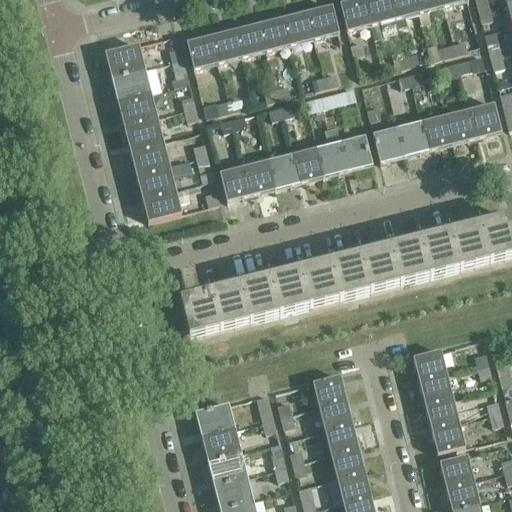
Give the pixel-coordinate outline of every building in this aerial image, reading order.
[(385,0),(376,0),(362,4),(369,32),(372,44),(383,42),(383,43),(396,40),(394,34),(392,26),(385,0)] [(411,0),(385,0),(392,26),(394,34),(405,32),(403,24),(416,21),(411,0)] [(436,0),(411,0),(416,21),(418,20),(421,29),(430,27),(428,18),(440,15),(436,0)] [(465,0),(436,0),(440,15),(467,8),(465,0)] [(475,0),(479,17),(488,14),(484,0),(475,0)] [(511,0),(503,0),(506,9),(511,7),(511,0)] [(369,32),(362,4),(339,9),(346,38),(369,32)] [(331,12),(304,18),(312,47),(338,40),(331,12)] [(488,14),(479,17),(482,28),(491,26),(488,14)] [(304,18),(282,24),(289,52),(312,47),(304,18)] [(282,24),(256,30),(263,58),(289,52),(282,24)] [(256,30),(233,36),(240,64),(263,58),(256,30)] [(233,36),(209,42),(216,70),(240,64),(233,36)] [(216,70),(209,42),(185,47),(192,76),(216,70)] [(465,46),(449,50),(452,62),(468,58),(465,46)] [(105,59),(111,84),(145,75),(139,50),(105,59)] [(452,62),(449,50),(437,53),(436,50),(426,52),(430,67),(452,62)] [(488,52),(491,65),(500,62),(501,62),(499,50),(488,52)] [(169,56),(172,67),(183,64),(181,53),(169,56)] [(416,59),(401,63),(404,74),(419,71),(416,59)] [(500,62),(491,65),(493,76),(504,73),(501,62),(500,62)] [(404,74),(401,63),(393,65),(396,76),(404,74)] [(183,64),(172,67),(175,80),(187,77),(183,64)] [(469,65),(455,68),(458,80),(471,77),(469,65)] [(458,80),(455,68),(445,71),(448,82),(458,80)] [(111,84),(117,108),(151,99),(145,75),(111,84)] [(421,77),(408,80),(411,91),(424,88),(421,77)] [(335,79),(321,83),(323,94),(338,91),(335,79)] [(411,91),(408,80),(397,83),(400,94),(411,91)] [(323,94),(321,83),(312,85),(315,97),(323,94)] [(287,91),(272,95),(275,106),(290,103),(287,91)] [(353,94),(327,100),(330,112),(343,109),(343,110),(347,109),(348,114),(357,112),(353,94)] [(275,106),(272,95),(264,97),(267,109),(275,106)] [(501,100),(504,113),(511,111),(511,104),(510,97),(501,100)] [(117,108),(123,132),(157,123),(151,99),(117,108)] [(330,112),(327,100),(304,106),(307,118),(330,112)] [(181,104),(184,116),(195,113),(192,102),(181,104)] [(239,103),(225,107),(228,118),(242,115),(239,103)] [(228,118),(225,107),(216,109),(215,107),(202,110),(205,124),(228,118)] [(292,110),(279,113),(282,123),(295,121),(292,110)] [(493,111),(467,117),(474,146),(501,140),(493,111)] [(195,113),(184,116),(187,128),(198,125),(195,113)] [(282,123),(279,113),(268,115),(270,126),(282,123)] [(467,117),(442,123),(450,152),(474,146),(467,117)] [(244,122),(230,125),(233,136),(247,133),(244,122)] [(123,132),(129,156),(163,147),(157,123),(123,132)] [(442,123),(421,129),(428,158),(450,152),(442,123)] [(233,136),(230,125),(220,127),(223,138),(233,136)] [(421,129),(397,135),(404,164),(428,158),(421,129)] [(328,152),(316,155),(323,184),(347,178),(340,149),(336,134),(324,137),(328,152)] [(404,164),(397,135),(373,141),(380,170),(404,164)] [(364,143),(340,149),(347,178),(372,172),(364,143)] [(129,156),(135,180),(169,171),(163,147),(129,156)] [(193,152),(196,164),(208,161),(204,150),(193,152)] [(316,155),(292,161),(299,190),(323,184),(316,155)] [(208,161),(196,164),(199,176),(210,173),(208,161)] [(292,161),(268,167),(275,195),(299,190),(292,161)] [(268,167),(242,173),(249,202),(275,195),(268,167)] [(135,180),(141,204),(175,195),(169,171),(135,180)] [(249,202),(242,173),(219,179),(226,207),(249,202)] [(175,195),(141,204),(148,228),(182,220),(175,195)] [(204,200),(207,212),(217,210),(214,198),(204,200)] [(511,227),(511,223),(479,231),(298,275),(297,270),(285,273),(286,278),(199,300),(194,279),(179,282),(179,284),(157,290),(169,338),(186,334),(188,344),(511,263),(511,227)] [(471,348),(477,374),(489,371),(482,345),(471,348)] [(493,357),(496,369),(507,366),(504,354),(493,357)] [(413,364),(419,388),(447,381),(441,357),(413,364)] [(507,366),(496,369),(498,380),(509,378),(507,366)] [(489,371),(477,374),(480,385),(492,382),(489,371)] [(419,388),(425,412),(453,405),(447,381),(419,388)] [(312,389),(318,414),(346,406),(340,382),(312,389)] [(256,404),(262,428),(273,425),(267,402),(256,404)] [(425,412),(431,436),(459,429),(453,405),(425,412)] [(318,414),(324,437),(324,438),(353,430),(346,406),(318,414)] [(486,410),(489,422),(500,419),(497,407),(486,410)] [(277,411),(280,423),(292,420),(289,408),(277,411)] [(195,418),(201,443),(235,435),(229,410),(195,418)] [(500,419),(489,422),(492,432),(503,430),(500,419)] [(292,420),(280,423),(283,435),(295,432),(292,420)] [(273,425),(262,428),(265,440),(276,437),(273,425)] [(459,429),(431,436),(437,461),(465,454),(459,429)] [(327,446),(331,462),(359,455),(353,430),(324,438),(324,437),(318,439),(320,447),(327,446)] [(201,443),(207,467),(241,459),(235,435),(201,443)] [(331,462),(337,486),(365,478),(359,455),(331,462)] [(290,459),(293,471),(304,468),(301,456),(290,459)] [(271,460),(274,476),(286,473),(282,457),(271,460)] [(207,467),(213,491),(247,483),(241,459),(207,467)] [(439,469),(445,493),(473,486),(467,462),(439,469)] [(511,464),(501,467),(503,479),(511,476),(511,464)] [(304,468),(293,471),(296,483),(307,480),(304,468)] [(286,473),(274,476),(277,487),(288,485),(286,473)] [(511,476),(503,479),(506,490),(511,488),(511,476)] [(337,486),(343,510),(371,502),(365,478),(337,486)] [(213,491),(218,511),(231,511),(253,506),(247,483),(213,491)] [(445,493),(450,511),(472,511),(479,510),(473,486),(445,493)] [(343,510),(343,511),(373,511),(371,502),(343,510)]
